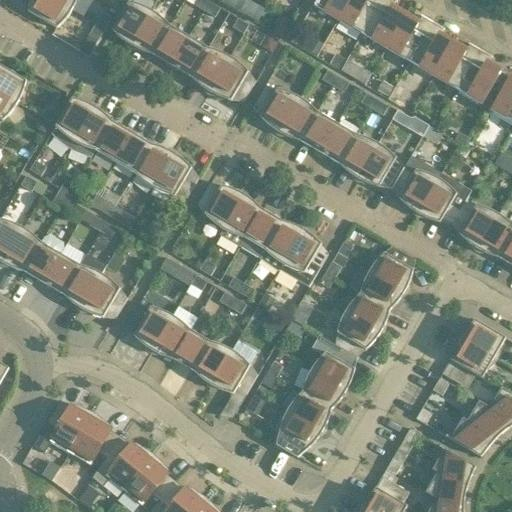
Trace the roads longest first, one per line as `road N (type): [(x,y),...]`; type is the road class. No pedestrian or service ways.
road 1 (residential): [(458,279),(0,20)]
road 2 (residential): [(303,511),(130,392),(43,357)]
road 3 (residential): [(321,511),(458,279)]
